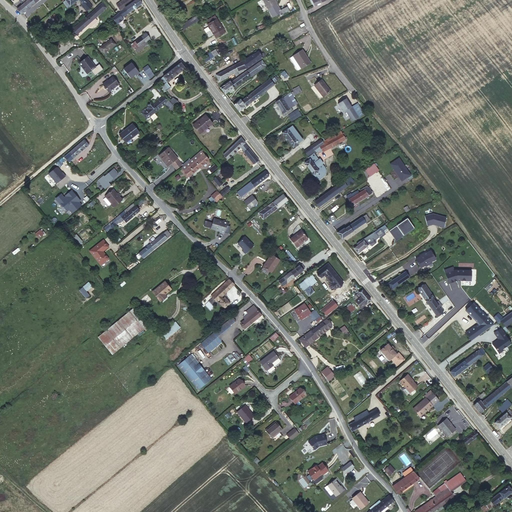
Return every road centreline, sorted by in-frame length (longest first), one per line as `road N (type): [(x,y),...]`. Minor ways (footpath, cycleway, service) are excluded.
road 1 (secondary): [(183,51),(511,463)]
road 2 (residential): [(95,123),(309,360)]
road 3 (track): [(352,90),(511,297)]
road 4 (residential): [(309,360),(362,460),(403,511)]
road 5 (residential): [(1,0),(95,123)]
road 6 (track): [(0,203),(95,123)]
